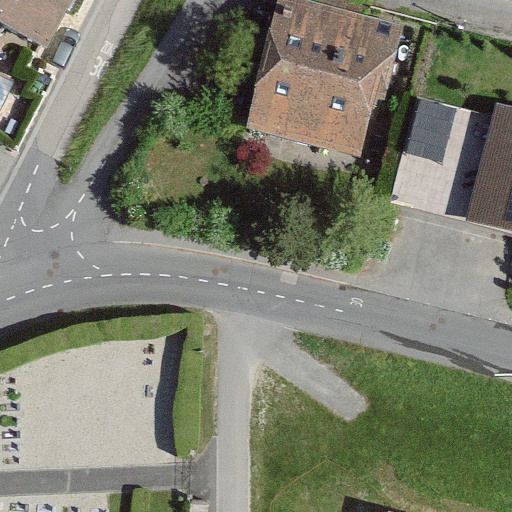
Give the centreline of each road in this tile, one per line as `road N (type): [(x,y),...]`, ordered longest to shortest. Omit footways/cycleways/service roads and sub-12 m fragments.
road 1 (residential): [(30,289),(18,212),(114,0)]
road 2 (residential): [(236,292),(511,357)]
road 3 (residential): [(236,292),(233,511)]
road 4 (residential): [(30,289),(103,278),(236,292)]
